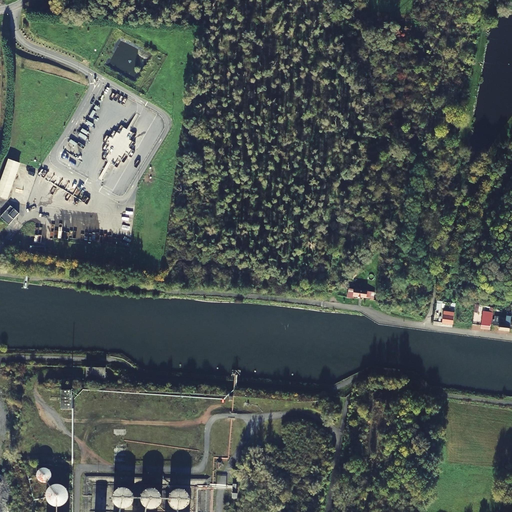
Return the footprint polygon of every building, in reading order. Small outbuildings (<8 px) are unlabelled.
[(19,163),(10,160),(0,186),(0,196),(6,199),(19,163)] [(19,213),(10,206),(0,217),(9,225),(19,213)] [(371,298),(371,300),(373,300),(375,293),(350,289),(349,297),(354,298),(354,296),(371,298)] [(490,325),(491,325),(494,308),(491,308),(490,312),(484,311),(481,324),(481,328),(490,329),(490,325)] [(453,325),(453,321),(454,312),(444,311),(442,319),(442,323),(453,325)] [(510,325),(511,317),(507,316),(505,325),(499,324),(500,321),(494,320),(493,326),(498,327),(498,330),(509,331),(510,329),(510,325)] [(86,365),(85,379),(105,379),(106,365),(86,365)] [(61,409),(72,409),(72,391),(61,391),(61,409)] [(40,481),(44,483),(45,484),(48,483),(50,481),(52,477),(52,474),(51,472),(49,469),(46,468),(43,468),(40,470),(38,472),(37,476),(38,479),(40,481)] [(52,507),(56,508),(59,508),(65,506),(68,502),(70,498),(69,492),(67,489),(62,485),(58,485),(54,485),(51,487),(47,491),(46,495),(46,499),(48,503),(52,507)] [(120,508),(124,509),(128,508),(131,506),(133,503),(134,498),(133,495),(132,492),(127,489),(124,488),(119,490),(116,492),(114,495),(113,499),(115,504),(117,506),(120,508)] [(144,507),(147,509),(153,510),(157,508),(160,506),(161,503),(162,499),(161,495),(160,492),(155,489),(152,488),(146,490),(144,492),(142,495),(141,499),(141,503),(144,507)] [(176,509),(179,510),(180,510),(183,509),(186,508),(189,505),(191,500),(190,497),(188,493),(185,490),(180,489),(176,489),(173,491),(171,494),(169,499),(170,504),(173,507),(176,509)]
